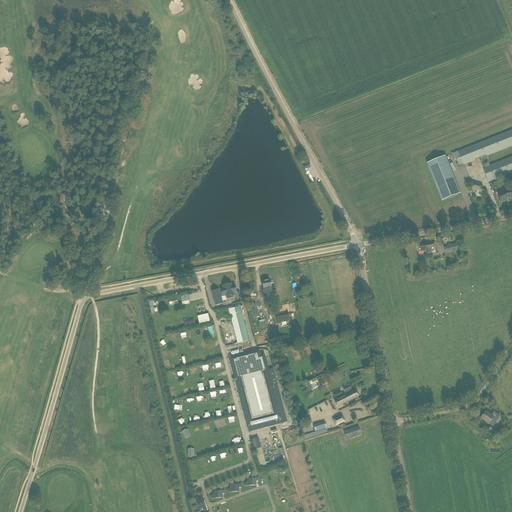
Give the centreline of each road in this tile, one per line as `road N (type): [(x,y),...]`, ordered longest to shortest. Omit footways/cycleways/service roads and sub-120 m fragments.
road 1 (unclassified): [(20,511),(86,297),(357,244)]
road 2 (unknown): [(201,273),(250,459),(207,476),(202,486),(208,504),(266,485),(275,506),(268,511)]
road 3 (unclassified): [(357,244),(228,0)]
road 4 (track): [(150,39),(88,288)]
road 5 (unclassified): [(392,423),(357,244)]
road 6 (unclassified): [(357,244),(511,217)]
road 7 (unclassified): [(392,423),(475,400),(511,350)]
